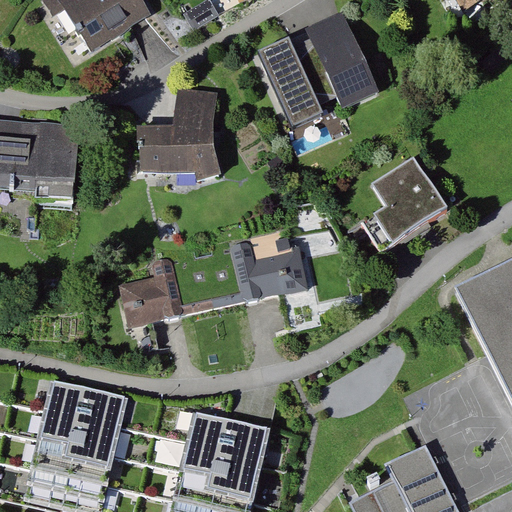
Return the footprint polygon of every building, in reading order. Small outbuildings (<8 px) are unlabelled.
[(149,21),(136,0),(46,0),(43,2),(55,22),(69,13),(95,55),(149,21)] [(502,0),(451,0),(465,23),(502,0)] [(380,96),(344,17),(276,48),(300,101),(327,89),(339,115),(380,96)] [(224,185),(225,95),(176,95),(175,133),(143,133),(142,185),(224,185)] [(0,190),(75,193),(77,129),(0,126),(0,190)] [(302,243),(120,277),(132,334),(282,304),(294,337),(359,325),(348,273),(450,215),(419,160),(365,191),(377,213),(337,235),(332,207),(296,213),(302,243)] [(118,511),(138,413),(54,397),(31,511),(118,511)] [(256,511),(274,435),(196,417),(174,511),(256,511)] [(455,511),(426,451),(387,470),(407,511),(455,511)] [(381,511),(373,496),(350,509),(351,511),(381,511)]
